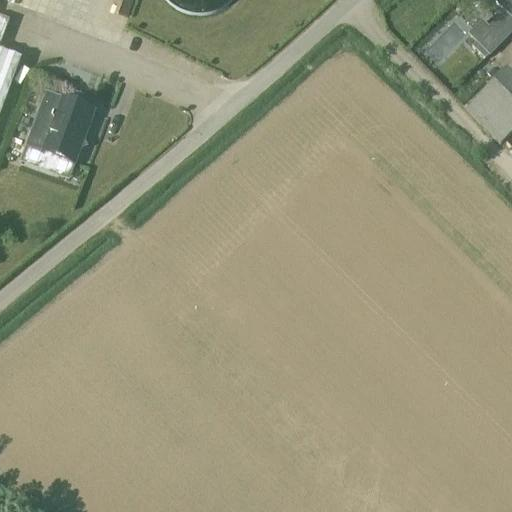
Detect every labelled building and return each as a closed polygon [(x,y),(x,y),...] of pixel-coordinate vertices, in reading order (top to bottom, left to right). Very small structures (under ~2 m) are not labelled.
[(0,0),(0,114),(21,60),(0,52),(0,0)] [(186,0),(200,13),(213,0),(186,0)] [(511,0),(491,0),(511,19),(511,0)] [(0,45),(9,22),(0,19),(0,45)] [(511,133),(511,76),(506,71),(466,113),(499,147),(511,133)] [(96,117),(50,100),(30,153),(76,170),(96,117)]
